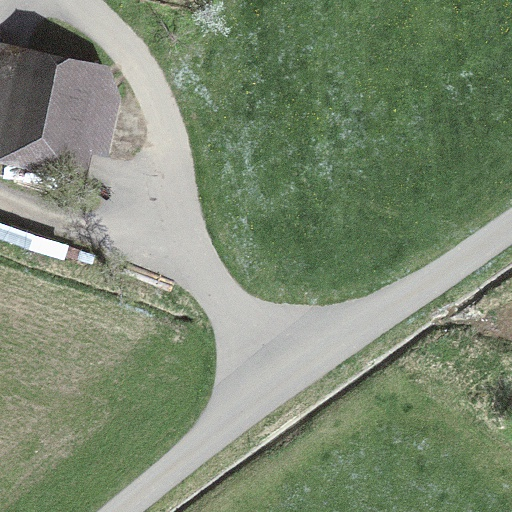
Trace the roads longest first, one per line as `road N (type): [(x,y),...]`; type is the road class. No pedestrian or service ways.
road 1 (unclassified): [(119,511),(291,372),(511,224)]
road 2 (track): [(291,372),(180,244),(157,102),(120,43),(75,0)]
road 3 (track): [(61,221),(180,244)]
